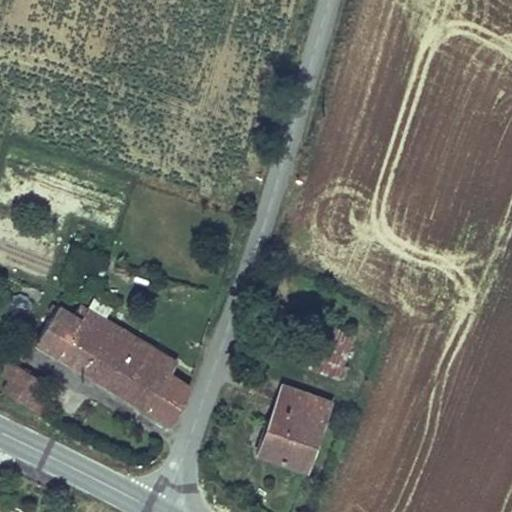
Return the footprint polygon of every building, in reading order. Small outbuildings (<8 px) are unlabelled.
[(104,270),(109,252),(70,242),(65,259),(104,270)] [(36,344),(82,373),(110,328),(84,312),(75,324),(54,310),(36,344)] [(306,369),(337,380),(352,337),(321,326),(306,369)] [(169,379),(176,369),(110,328),(82,373),(172,427),(181,411),(187,390),(169,379)] [(249,361),(258,364),(266,342),(258,339),(249,361)] [(40,390),(46,381),(10,358),(0,373),(0,375),(11,382),(5,391),(42,417),(54,400),(40,390)] [(259,454),(306,471),(329,405),(282,388),(259,454)]
